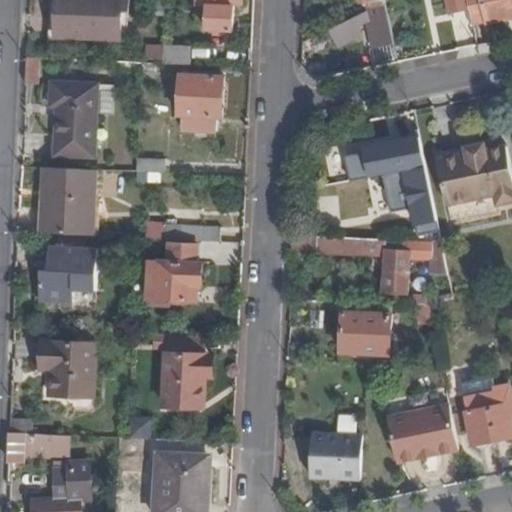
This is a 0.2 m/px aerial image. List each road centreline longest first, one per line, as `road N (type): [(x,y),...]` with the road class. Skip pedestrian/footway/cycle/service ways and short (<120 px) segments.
road 1 (residential): [(274,107),(256,511)]
road 2 (residential): [(10,0),(0,245)]
road 3 (residential): [(511,59),(274,107)]
